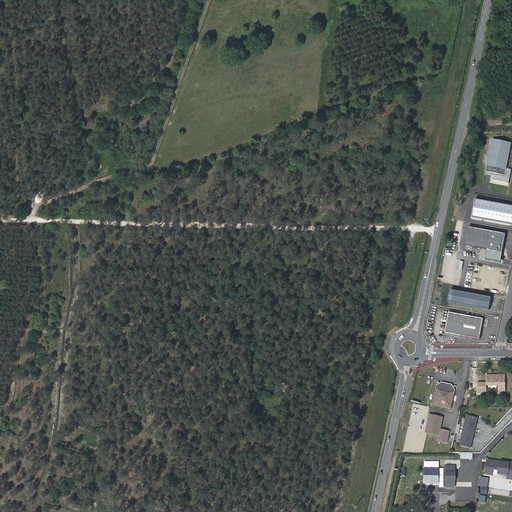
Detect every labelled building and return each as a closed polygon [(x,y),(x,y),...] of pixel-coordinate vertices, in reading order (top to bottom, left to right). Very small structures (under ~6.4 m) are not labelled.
[(506,168),(510,142),(492,139),(486,172),(492,173),(491,180),(507,183),(509,175),(506,174),(508,168),(506,168)] [(502,252),(506,234),(469,227),(465,245),(487,249),(502,252)] [(502,252),(487,249),(485,259),(501,262),(502,252)] [(473,306),(475,294),(451,289),(448,301),(473,306)] [(490,304),(491,297),(475,294),(473,306),(489,309),(490,304)] [(484,318),(449,311),(445,332),(480,338),(484,318)] [(505,374),(485,374),(485,382),(477,382),(477,391),(486,391),(486,385),(497,385),(497,391),(504,391),(505,374)] [(437,385),(433,405),(451,409),(456,390),(452,385),(446,383),(442,382),(437,385)] [(439,429),(442,417),(429,414),(425,432),(438,435),(437,440),(446,442),(449,431),(439,429)] [(477,417),(466,415),(463,429),(473,432),(477,417)] [(473,432),(463,429),(460,444),(470,446),(473,432)] [(511,466),(509,466),(510,463),(500,462),(500,463),(494,462),(495,461),(487,460),(485,474),(492,475),(493,469),(499,470),(498,473),(508,475),(507,478),(511,478),(511,466)] [(455,479),(455,471),(445,471),(445,479),(455,479)] [(487,486),(488,478),(481,476),(480,485),(487,486)]
